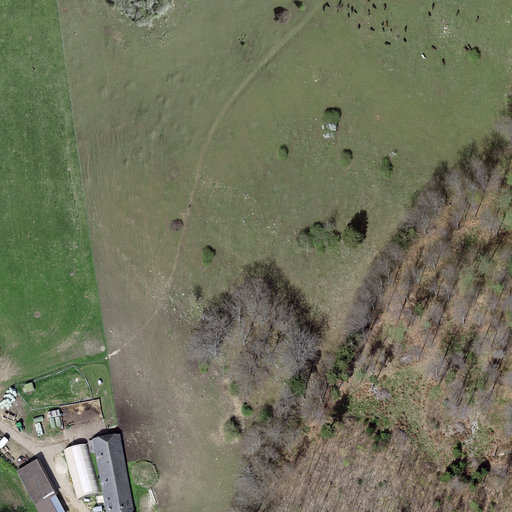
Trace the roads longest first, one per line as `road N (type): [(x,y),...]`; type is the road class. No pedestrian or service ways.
road 1 (track): [(167,297),(222,123),(254,74),(324,0)]
road 2 (track): [(179,511),(167,297)]
